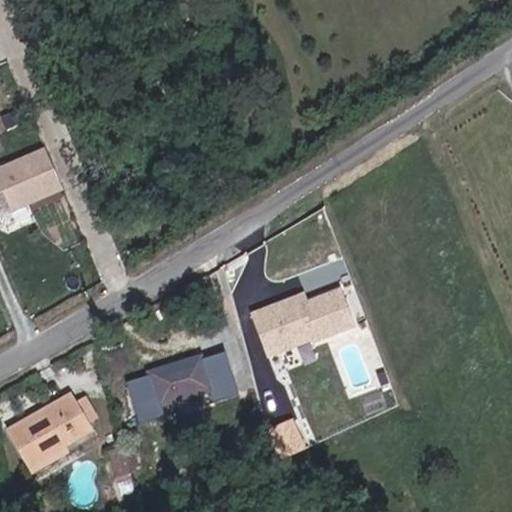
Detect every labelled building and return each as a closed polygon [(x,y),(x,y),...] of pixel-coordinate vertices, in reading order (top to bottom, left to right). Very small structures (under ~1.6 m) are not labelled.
[(43,148),(0,167),(0,191),(2,191),(11,211),(61,189),(52,169),(43,148)] [(299,288),(253,305),(269,346),(313,331),(314,333),(354,318),(341,282),(302,296),(299,288)] [(214,405),(239,397),(226,354),(202,361),(201,359),(151,375),(152,377),(128,385),(141,427),(166,419),(162,406),(210,391),(214,405)] [(8,426),(27,469),(57,455),(52,445),(82,431),(80,427),(92,420),(82,400),(70,406),(66,397),(8,426)] [(281,415),(267,421),(280,450),(294,445),(281,415)] [(105,479),(126,473),(116,440),(97,446),(105,479)]
